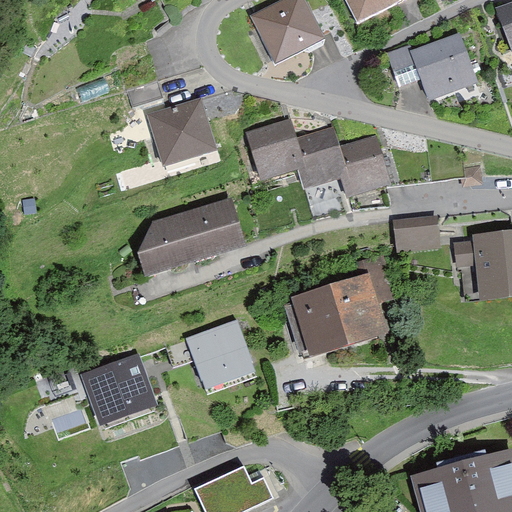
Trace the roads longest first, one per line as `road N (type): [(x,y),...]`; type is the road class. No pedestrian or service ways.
road 1 (residential): [(511,148),(232,77),(212,59),(207,34),(213,14),(231,0)]
road 2 (residential): [(119,511),(249,454),(286,458),(323,496)]
road 3 (tertiary): [(323,496),(397,437),(511,393)]
